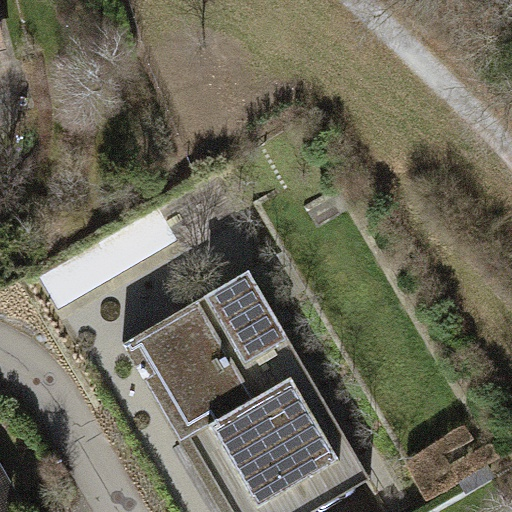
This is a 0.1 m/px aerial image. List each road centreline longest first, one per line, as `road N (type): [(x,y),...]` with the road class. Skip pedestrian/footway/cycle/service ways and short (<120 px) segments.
road 1 (track): [(358,0),(511,163)]
road 2 (residential): [(0,348),(46,381),(123,511)]
